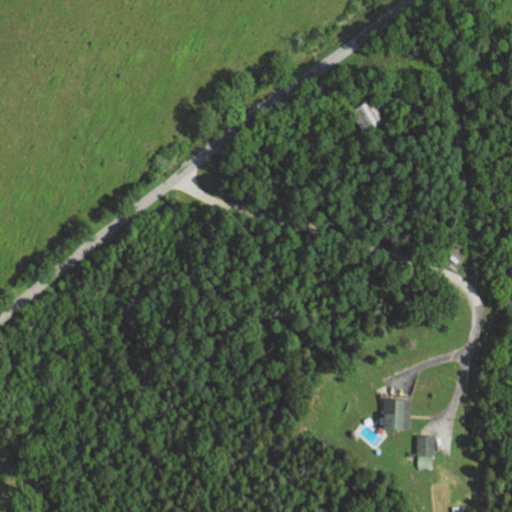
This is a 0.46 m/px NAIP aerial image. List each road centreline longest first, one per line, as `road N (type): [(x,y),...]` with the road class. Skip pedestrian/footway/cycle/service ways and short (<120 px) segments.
road 1 (residential): [(0,315),(253,112),(409,0)]
road 2 (track): [(210,147),(351,148),(409,115)]
